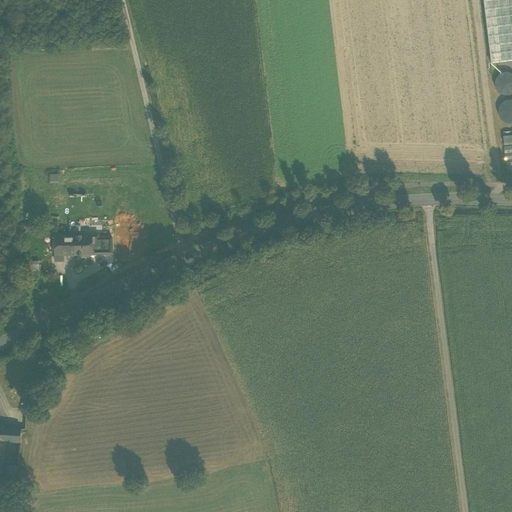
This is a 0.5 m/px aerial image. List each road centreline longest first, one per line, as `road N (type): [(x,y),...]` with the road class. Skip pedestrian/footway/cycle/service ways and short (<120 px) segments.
road 1 (tertiary): [(511,200),(313,214),(185,257)]
road 2 (track): [(427,200),(465,511)]
road 3 (unclassified): [(185,257),(121,0)]
road 4 (tertiary): [(0,344),(185,257)]
